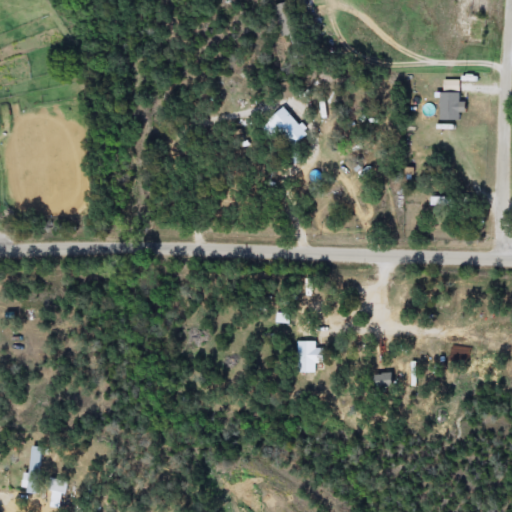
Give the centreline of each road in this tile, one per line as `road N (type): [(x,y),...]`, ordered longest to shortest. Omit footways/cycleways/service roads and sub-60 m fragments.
road 1 (residential): [(0,252),(511,256)]
road 2 (residential): [(506,256),(511,41)]
